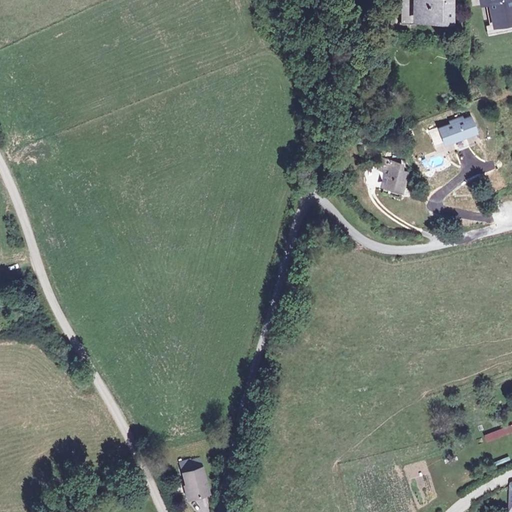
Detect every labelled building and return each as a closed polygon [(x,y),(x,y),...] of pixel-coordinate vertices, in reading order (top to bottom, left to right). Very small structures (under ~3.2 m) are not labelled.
[(394,29),(451,32),(452,20),(447,19),(448,2),(440,1),(439,0),(427,0),(422,0),(397,0),(397,10),(400,10),(399,25),(395,25),(394,29)] [(486,0),(479,0),(481,10),(485,10),(489,29),(485,30),(487,40),(511,35),(511,26),(493,30),(486,0)] [(486,0),(493,30),(511,26),(511,14),(509,0),(486,0)] [(447,123),(448,127),(437,131),(442,146),(473,135),(468,120),(461,123),(459,119),(447,123)] [(348,157),(337,163),(341,170),(352,164),(348,157)] [(429,159),(430,167),(443,167),(443,158),(429,159)] [(395,171),(396,165),(381,162),(379,172),(390,175),(391,170),(395,171)] [(390,175),(387,188),(401,192),(405,173),(400,172),(401,166),(396,165),(395,171),(391,170),(390,175)] [(401,192),(387,188),(385,194),(399,198),(401,192)] [(510,426),(483,437),(485,441),(511,431),(510,426)] [(188,453),(178,456),(188,492),(207,486),(197,452),(189,455),(188,453)]
